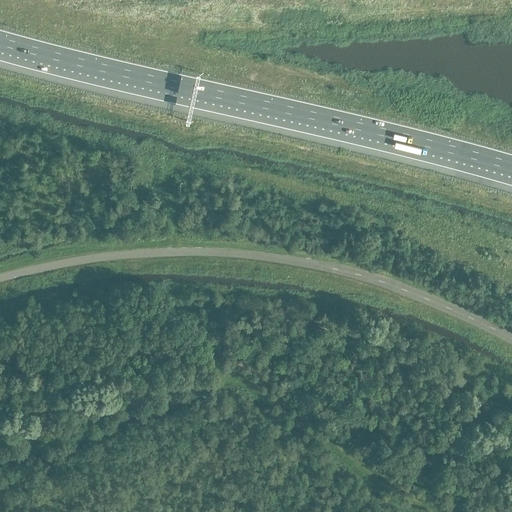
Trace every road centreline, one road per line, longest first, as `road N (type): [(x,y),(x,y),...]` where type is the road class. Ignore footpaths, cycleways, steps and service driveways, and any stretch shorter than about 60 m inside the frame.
road 1 (unclassified): [(0,277),(164,252),(271,257),(403,289),(511,338)]
road 2 (motorway): [(0,41),(511,166)]
road 3 (track): [(392,208),(229,166),(170,166),(176,252)]
